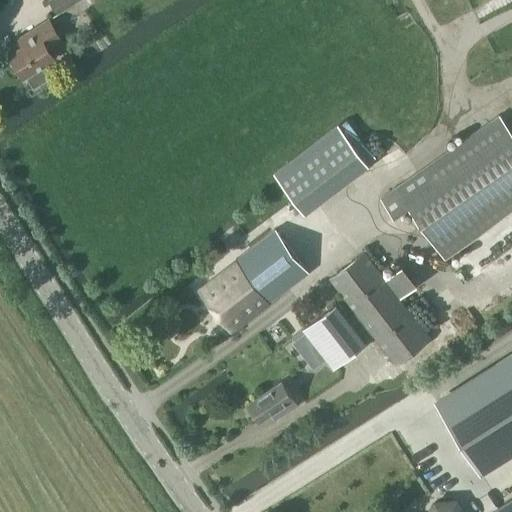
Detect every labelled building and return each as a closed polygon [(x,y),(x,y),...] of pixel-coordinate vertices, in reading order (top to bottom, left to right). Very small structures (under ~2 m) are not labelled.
[(50,0),(58,13),(78,0),(50,0)] [(31,39),(10,52),(24,75),(26,74),(34,87),(51,77),(43,64),(55,56),(49,46),(62,38),(49,18),(26,32),(31,39)] [(511,129),(500,112),(380,196),(394,216),(409,205),(445,258),(511,210),(511,129)] [(339,124),(311,145),(275,173),(305,211),(368,162),(339,124)] [(272,231),(195,292),(226,334),(266,305),(266,304),(305,274),(272,231)] [(355,258),(330,277),(396,362),(431,336),(376,266),(395,252),(383,236),(355,258)] [(340,302),(305,328),(335,367),(369,342),(340,302)] [(511,349),(435,399),(482,473),(511,453),(511,349)] [(283,380),(249,402),(260,419),(273,411),(277,417),(298,403),(283,380)] [(462,511),(453,498),(430,500),(421,511),(462,511)] [(511,511),(511,501),(495,511),(511,511)]
